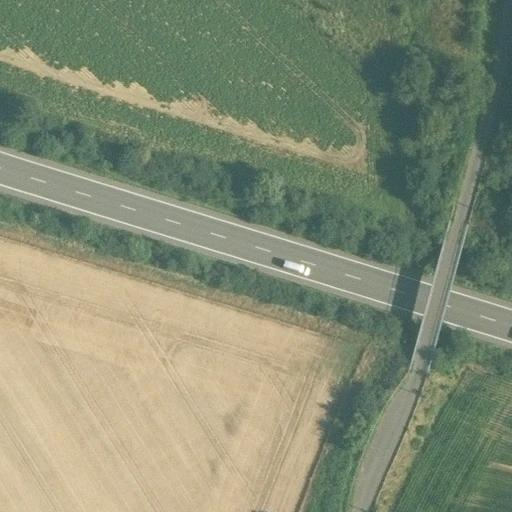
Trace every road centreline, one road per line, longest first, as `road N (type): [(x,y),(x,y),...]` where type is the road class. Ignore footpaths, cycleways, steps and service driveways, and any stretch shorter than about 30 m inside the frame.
road 1 (primary): [(0,168),(511,329)]
road 2 (track): [(358,511),(415,374),(494,94),(510,0)]
